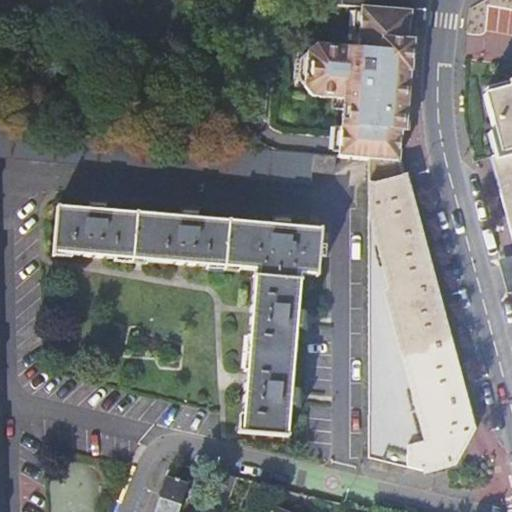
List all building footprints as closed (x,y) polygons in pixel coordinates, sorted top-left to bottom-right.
[(338,0),(340,5),(365,7),(412,11),(413,0),(338,0)] [(408,113),(410,80),(405,80),(406,68),(411,68),(412,68),(414,39),(410,38),(412,11),(365,7),(361,48),(353,47),(321,44),(308,52),(305,86),(313,95),(344,97),(341,137),(339,155),(367,158),(405,161),(401,142),(403,113),(408,113)] [(305,86),(308,52),(300,57),(297,57),(295,77),(299,78),(305,86)] [(500,153),(511,150),(511,80),(507,82),(508,88),(484,94),(500,153)] [(335,156),(0,129),(0,158),(312,183),(313,171),(333,173),(335,156)] [(511,150),(500,153),(491,156),(511,233),(511,150)] [(477,428),(405,161),(367,158),(368,405),(368,458),(425,473),(456,466),(477,428)] [(197,215),(182,214),(181,218),(104,212),(104,207),(92,206),(90,206),(90,211),(85,210),(59,208),(59,206),(57,206),(53,256),(55,256),(55,255),(75,256),(99,258),(181,264),(254,270),(241,431),(239,431),(239,434),(288,437),(288,436),(290,405),(295,405),(296,397),(296,390),(291,390),(296,326),(301,326),(302,319),(303,312),(297,312),(301,274),(314,275),(316,276),(318,276),(319,259),(324,259),(325,250),(320,249),(322,228),(319,228),(319,229),(289,227),(289,222),(274,220),(274,225),(196,219),(197,215)] [(511,255),(498,259),(502,276),(506,292),(511,291),(511,255)] [(235,478),(216,473),(205,502),(225,510),(235,478)] [(178,511),(187,485),(166,479),(155,511),(178,511)]
